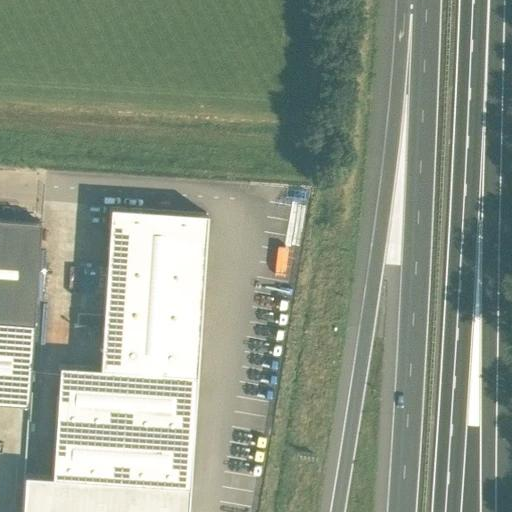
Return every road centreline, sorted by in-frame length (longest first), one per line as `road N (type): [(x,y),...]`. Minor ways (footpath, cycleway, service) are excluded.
road 1 (motorway): [(426,14),(335,511)]
road 2 (motorway): [(426,14),(401,511)]
road 3 (motorway): [(487,511),(488,415),(468,145)]
road 4 (motorway): [(445,511),(468,145)]
road 5 (motorway): [(468,145),(473,0)]
